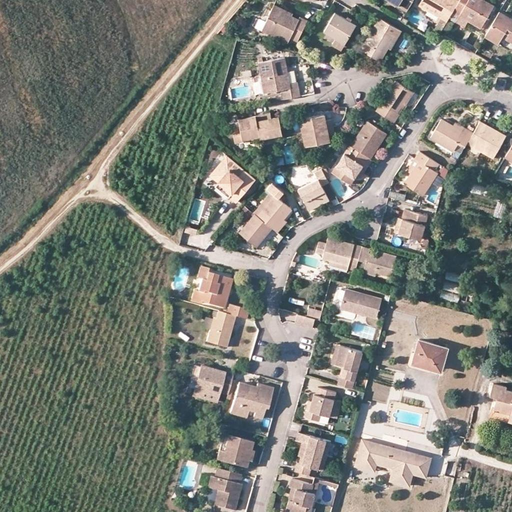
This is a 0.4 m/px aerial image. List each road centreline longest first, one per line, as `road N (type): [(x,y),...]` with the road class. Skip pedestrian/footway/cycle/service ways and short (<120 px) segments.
road 1 (track): [(239,0),(94,184),(0,269)]
road 2 (residential): [(278,273),(292,239),(380,181),(443,86)]
road 3 (residential): [(258,511),(294,373),(269,309),(278,273)]
